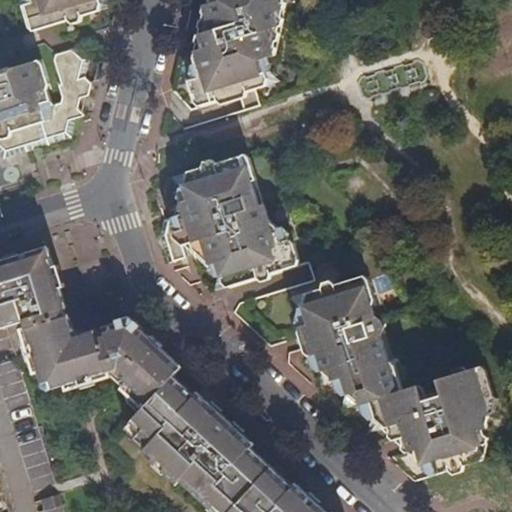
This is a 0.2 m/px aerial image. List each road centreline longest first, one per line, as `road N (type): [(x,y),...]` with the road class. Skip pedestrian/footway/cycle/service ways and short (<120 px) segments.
road 1 (residential): [(113,195),(146,280),(393,511)]
road 2 (residential): [(113,195),(151,0)]
